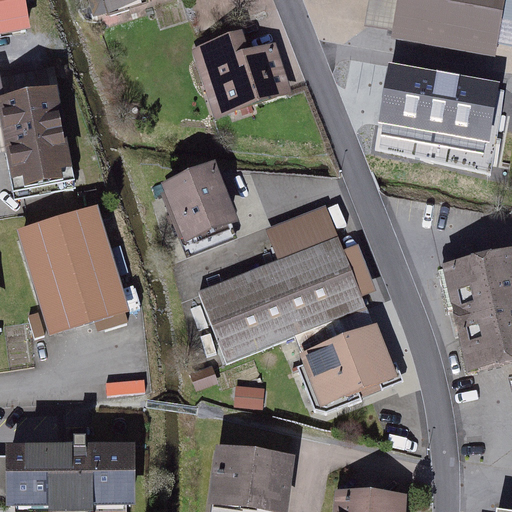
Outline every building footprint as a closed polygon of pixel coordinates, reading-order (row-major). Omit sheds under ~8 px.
[(31,0),(0,0),(0,50),(39,43),(31,0)] [(95,0),(106,32),(195,1),(194,0),(95,0)] [(378,0),(373,32),(492,51),(500,0),(378,0)] [(244,39),(197,54),(223,134),(297,109),(278,49),(250,58),(244,39)] [(8,83),(0,84),(0,172),(25,168),(8,83)] [(79,196),(62,101),(18,109),(35,204),(79,196)] [(221,166),(163,190),(192,262),(251,238),(221,166)] [(105,214),(21,241),(54,343),(138,316),(105,214)] [(285,273),(200,304),(226,375),(373,321),(334,215),(272,237),(285,273)] [(511,372),(511,262),(447,276),(470,382),(511,372)] [(387,334),(304,365),(326,424),(409,393),(387,334)] [(148,397),(149,385),(110,384),(110,396),(148,397)] [(144,511),(144,454),(12,454),(12,462),(0,461),(0,511),(144,511)] [(296,511),(302,465),(221,456),(214,511),(296,511)] [(411,511),(412,503),(338,499),(337,511),(411,511)]
